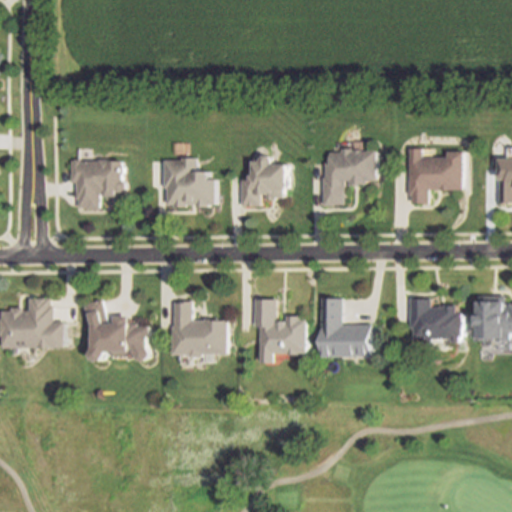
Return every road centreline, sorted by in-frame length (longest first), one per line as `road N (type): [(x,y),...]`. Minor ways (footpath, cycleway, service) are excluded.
road 1 (residential): [(511,253),(0,258)]
road 2 (residential): [(31,0),(29,156)]
